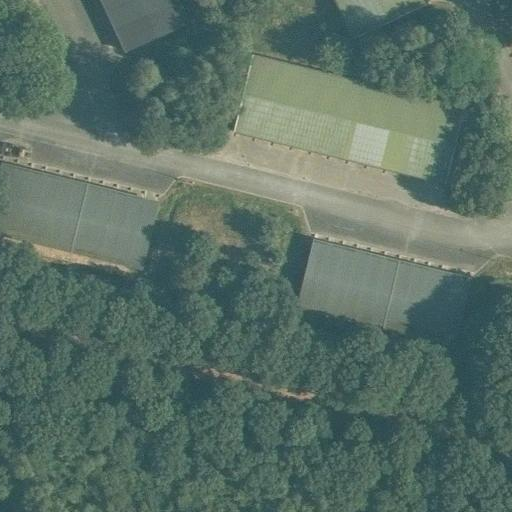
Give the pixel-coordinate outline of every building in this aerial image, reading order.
[(176,0),(102,0),(126,50),(187,22),(176,0)] [(422,0),(335,0),(353,37),(424,4),(422,0)] [(251,54),(233,130),(445,183),(464,106),(251,54)] [(0,166),(0,231),(142,267),(157,202),(1,163),(0,166)] [(469,278),(332,244),(312,240),(296,305),(453,343),(469,278)]
